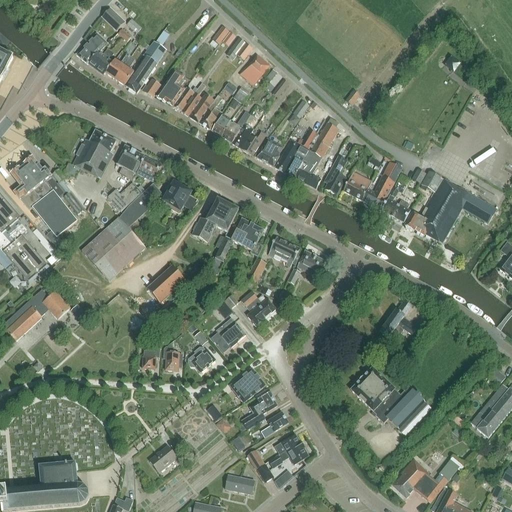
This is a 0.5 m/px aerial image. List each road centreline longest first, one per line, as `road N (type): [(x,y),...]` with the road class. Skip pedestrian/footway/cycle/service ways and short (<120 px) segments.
road 1 (tertiary): [(349,268),(338,247),(81,114),(30,97)]
road 2 (residential): [(380,160),(207,0)]
road 3 (residential): [(117,464),(258,352),(271,350)]
road 4 (residential): [(349,268),(373,265),(511,353)]
road 5 (unknown): [(212,182),(170,248),(128,281)]
road 6 (secondary): [(30,97),(107,0)]
